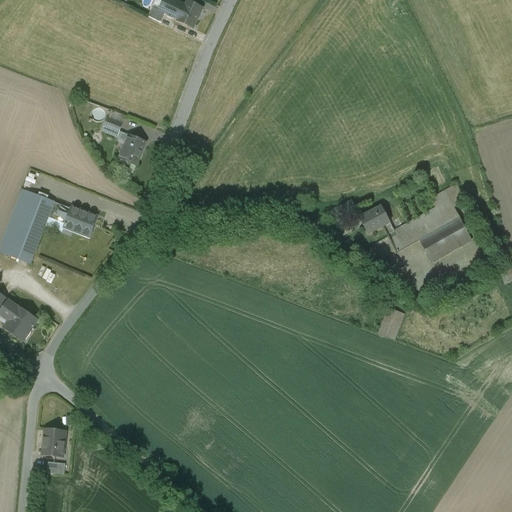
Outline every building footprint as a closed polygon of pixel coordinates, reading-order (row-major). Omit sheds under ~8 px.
[(203,9),(187,1),(185,6),(172,0),(164,0),(159,11),(178,20),(177,21),(193,29),(203,9)] [(125,117),(111,111),(108,119),(122,125),(125,117)] [(108,119),(104,127),(119,133),(122,125),(108,119)] [(146,143),(129,136),(119,160),(136,167),(146,143)] [(54,203),(22,191),(2,243),(33,255),(48,218),(54,204),(54,203)] [(449,201),(394,232),(387,236),(396,253),(396,254),(420,241),(432,263),(471,242),(449,201)] [(351,203),(333,212),(338,221),(356,212),(351,203)] [(71,210),(54,204),(48,218),(66,225),(71,210)] [(381,207),(359,219),(368,235),(383,227),(387,236),(394,232),(389,224),(390,223),(381,207)] [(97,218),(72,209),(71,210),(66,225),(64,228),(90,237),(97,218)] [(33,255),(2,243),(0,248),(0,253),(30,265),(33,255)] [(511,285),(511,266),(498,271),(503,288),(511,285)] [(0,294),(0,311),(0,312),(8,301),(8,300),(0,294)] [(8,301),(0,312),(0,311),(0,315),(10,322),(19,309),(8,301)] [(37,321),(20,308),(19,309),(10,322),(5,329),(13,335),(14,333),(22,338),(29,327),(32,328),(37,321)] [(406,317),(389,311),(380,335),(398,341),(406,317)] [(29,327),(22,338),(27,341),(34,330),(32,328),(29,327)] [(65,432),(45,430),(42,456),(63,458),(65,432)] [(65,465),(48,463),(46,474),(64,475),(65,465)]
